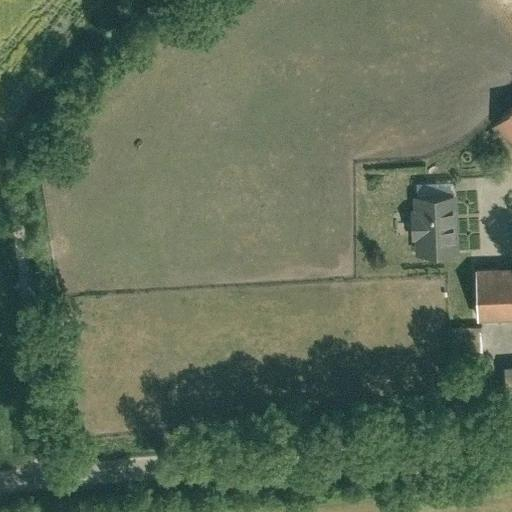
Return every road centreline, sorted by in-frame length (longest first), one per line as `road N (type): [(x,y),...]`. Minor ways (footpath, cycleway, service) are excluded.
road 1 (residential): [(51,475),(511,429)]
road 2 (residential): [(51,475),(18,214),(0,172)]
